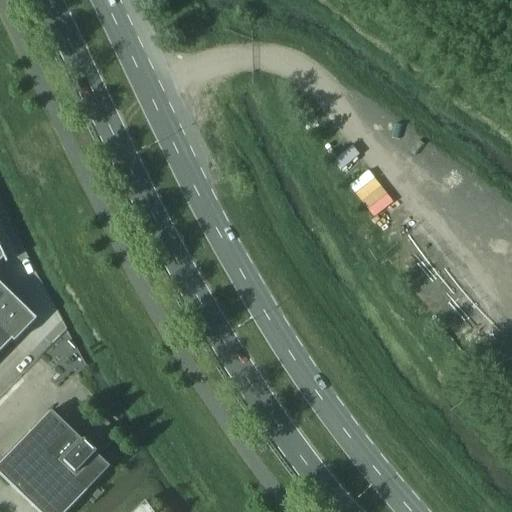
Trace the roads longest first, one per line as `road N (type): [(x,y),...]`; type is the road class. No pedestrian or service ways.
road 1 (primary): [(409,511),(350,442),(275,330),(203,209),(101,0)]
road 2 (primary): [(45,0),(194,299),(285,444),(340,511)]
